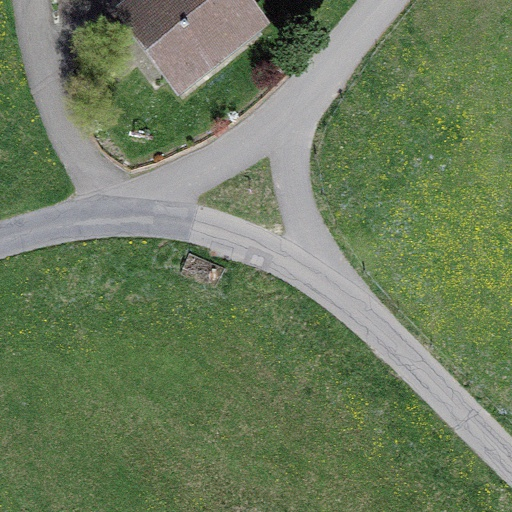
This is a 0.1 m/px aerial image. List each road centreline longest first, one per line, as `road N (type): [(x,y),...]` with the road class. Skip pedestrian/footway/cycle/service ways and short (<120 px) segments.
road 1 (unclassified): [(325,280),(511,460)]
road 2 (unclassified): [(110,212),(230,232),(325,280)]
road 3 (unclassified): [(299,109),(204,169),(110,212)]
road 4 (unclassified): [(325,280),(295,195),(299,109)]
road 5 (unclassified): [(391,0),(299,109)]
